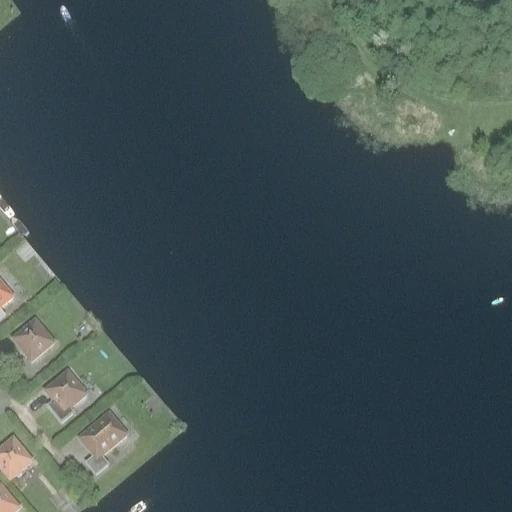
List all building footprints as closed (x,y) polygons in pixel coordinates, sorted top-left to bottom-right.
[(0,311),(13,300),(0,284),(0,311)] [(54,346),(36,324),(13,342),(32,365),(54,346)] [(71,410),(86,398),(68,375),(45,394),(53,403),(46,409),(62,427),(76,416),(71,410)] [(102,459),(127,438),(109,417),(79,442),(93,458),(84,466),(95,479),(109,468),(102,459)] [(14,441),(0,452),(0,470),(10,482),(32,464),(14,441)] [(1,489),(0,489),(0,511),(17,511),(19,511),(1,489)]
